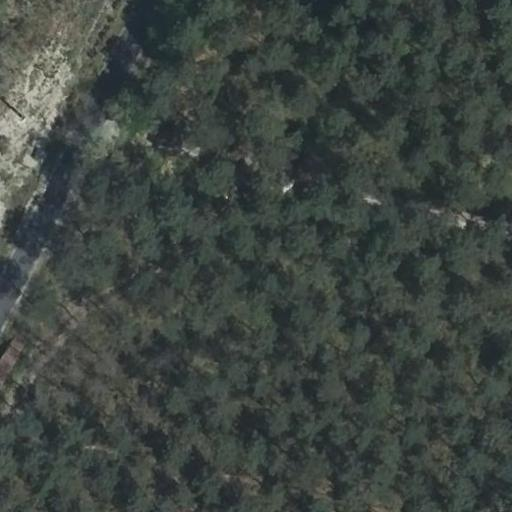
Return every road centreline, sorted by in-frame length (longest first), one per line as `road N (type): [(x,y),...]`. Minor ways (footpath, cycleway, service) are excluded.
road 1 (track): [(511,228),(53,116)]
road 2 (unclassified): [(119,0),(0,229)]
